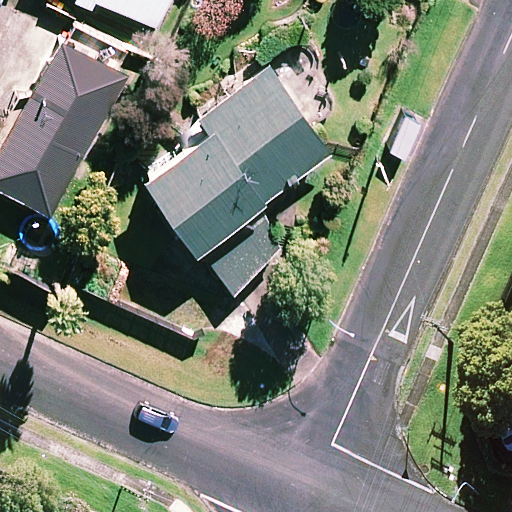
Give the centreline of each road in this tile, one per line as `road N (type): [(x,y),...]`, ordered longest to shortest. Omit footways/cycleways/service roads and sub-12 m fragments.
road 1 (residential): [(511,36),(311,487)]
road 2 (residential): [(0,353),(311,487)]
